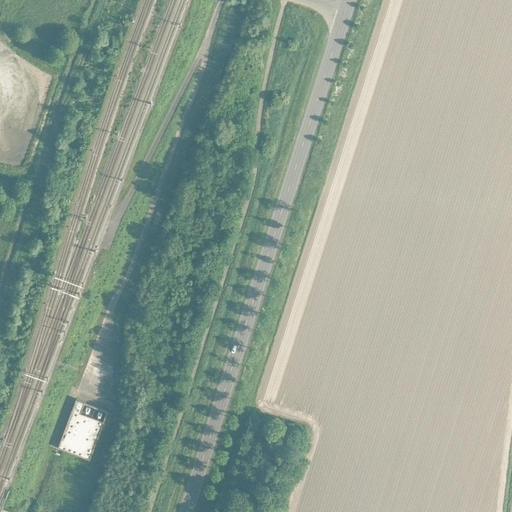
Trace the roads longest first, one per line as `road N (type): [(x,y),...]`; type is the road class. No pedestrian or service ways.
road 1 (secondary): [(189,511),(346,16)]
road 2 (track): [(511,210),(293,185)]
